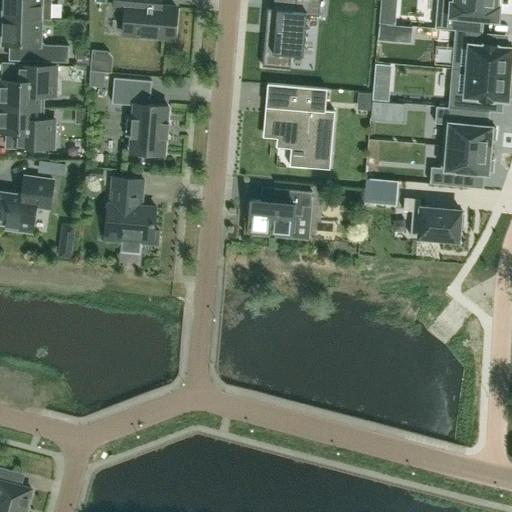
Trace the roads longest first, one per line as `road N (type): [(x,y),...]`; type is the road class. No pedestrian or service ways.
road 1 (residential): [(229,0),(198,397)]
road 2 (residential): [(493,471),(198,397)]
road 3 (residential): [(493,471),(501,293),(511,244)]
